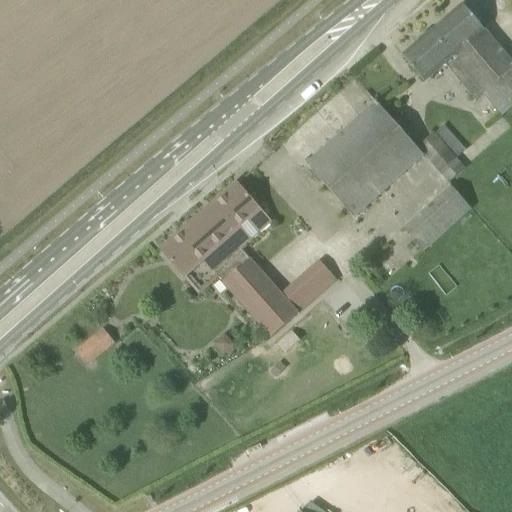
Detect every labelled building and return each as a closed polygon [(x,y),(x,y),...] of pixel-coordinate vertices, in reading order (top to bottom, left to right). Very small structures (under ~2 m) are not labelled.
[(476,101),(511,70),(511,61),(463,4),(402,56),(424,82),(445,64),(476,101)] [(354,218),(424,156),(376,102),(306,164),(354,218)] [(460,194),(475,181),(433,134),(418,147),(460,194)] [(271,222),(237,184),(161,250),(184,276),(203,260),(224,283),(250,259),(240,248),(271,222)] [(423,251),(471,209),(451,187),(403,229),(423,251)] [(282,295),(250,259),(224,283),(273,337),(293,318),(299,314),(282,295)] [(299,314),(337,280),(320,261),(282,295),(299,314)] [(88,366),(114,346),(102,331),(76,351),(88,366)] [(322,511),(310,503),(304,511),(299,511),(300,511),(299,511),(322,511)]
